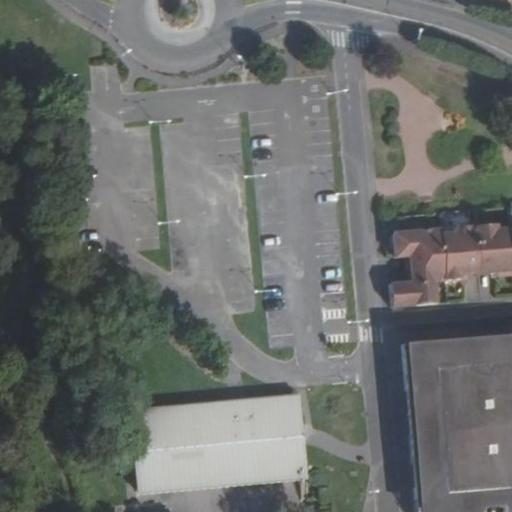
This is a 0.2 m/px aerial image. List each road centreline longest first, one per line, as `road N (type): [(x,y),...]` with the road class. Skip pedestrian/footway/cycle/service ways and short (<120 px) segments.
road 1 (unclassified): [(390,511),(345,14)]
road 2 (secondary): [(345,14),(434,32),(511,64)]
road 3 (secondary): [(511,39),(380,0)]
road 4 (secondary): [(222,27),(292,9),(345,14)]
